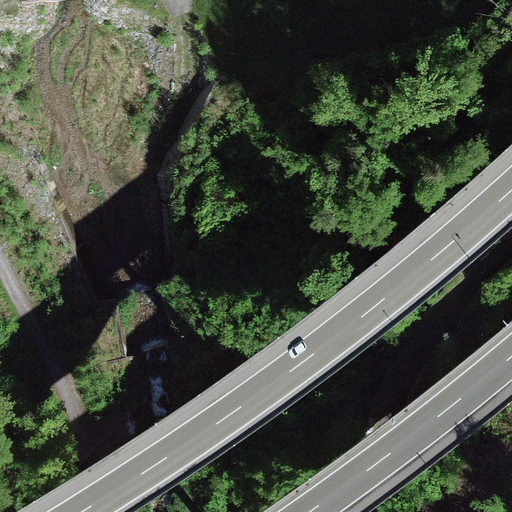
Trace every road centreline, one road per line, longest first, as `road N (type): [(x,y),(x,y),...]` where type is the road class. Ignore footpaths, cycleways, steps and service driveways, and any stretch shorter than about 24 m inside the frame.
road 1 (motorway): [(511,188),(337,335),(79,511)]
road 2 (track): [(370,511),(382,405),(484,265),(511,248)]
road 3 (track): [(0,262),(80,432),(84,511)]
road 4 (motorway): [(312,511),(511,358)]
